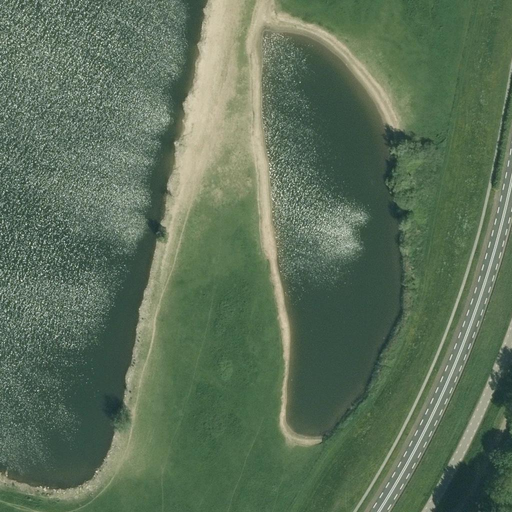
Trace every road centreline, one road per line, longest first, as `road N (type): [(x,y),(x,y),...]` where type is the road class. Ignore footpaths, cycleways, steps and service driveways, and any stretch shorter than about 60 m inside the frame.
road 1 (primary): [(378,511),(466,335),(511,175)]
road 2 (unclassified): [(427,511),(511,333)]
